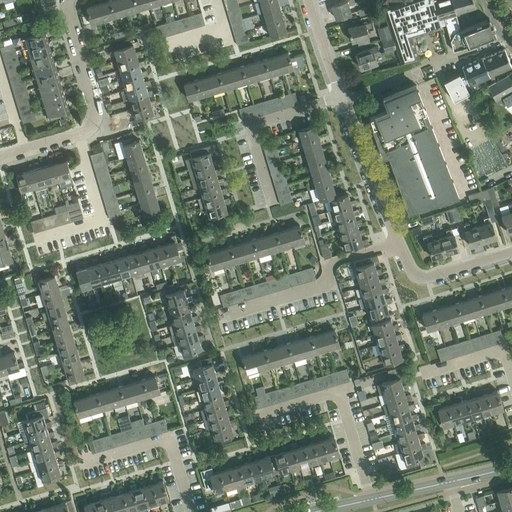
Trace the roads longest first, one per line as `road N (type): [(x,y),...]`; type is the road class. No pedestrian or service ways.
road 1 (residential): [(511,252),(424,279),(411,274),(308,0)]
road 2 (residential): [(0,158),(83,133),(93,121),(66,0)]
road 3 (tertiary): [(511,466),(315,511)]
